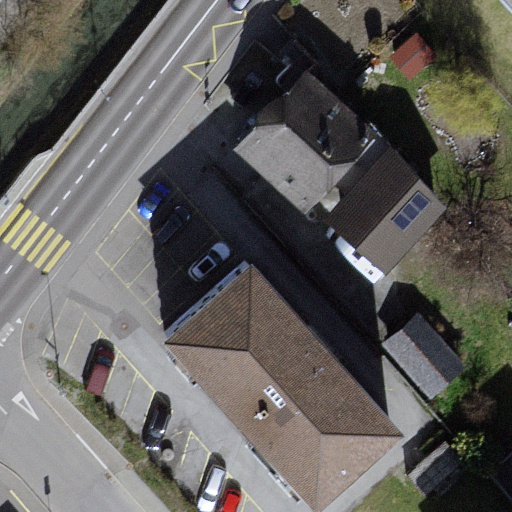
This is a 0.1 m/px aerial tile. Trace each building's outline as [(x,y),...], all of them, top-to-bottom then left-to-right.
[(511,0),(502,0),(511,10),(511,0)] [(306,69),(240,142),(312,206),(377,133),(306,69)] [(446,206),(388,144),(325,216),(387,271),(446,206)] [(249,263),(169,335),(318,502),(399,430),(249,263)] [(431,384),(467,351),(419,299),(383,332),(431,384)]
